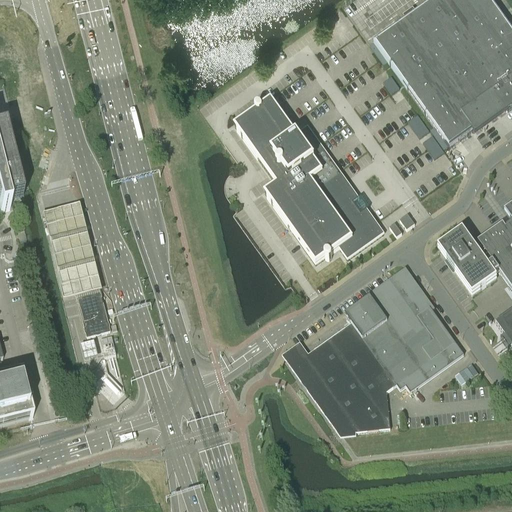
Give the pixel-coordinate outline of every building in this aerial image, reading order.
[(511,33),(488,0),(436,0),(373,45),(448,151),(472,134),(475,137),(511,110),(511,33)] [(391,80),(383,86),(391,97),(399,91),(391,80)] [(255,113),(246,120),(234,129),(264,170),(262,171),(267,177),(268,176),(276,187),(264,196),(273,208),(272,208),(315,268),(325,261),(326,262),(327,262),(328,262),(329,262),(331,261),(331,260),(331,259),(331,258),(331,257),(339,251),(347,263),(384,236),(307,129),(296,137),(271,102),(261,109),(260,108),(259,108),(258,107),(257,108),(255,109),(254,110),(254,111),(254,112),(255,113)] [(417,118),(408,124),(419,140),(429,134),(417,118)] [(430,132),(430,133),(444,152),(447,150),(434,130),(430,132)] [(4,131),(0,131),(0,213),(0,214),(9,212),(7,205),(22,201),(4,131)] [(432,138),(423,145),(434,161),(443,154),(432,138)] [(42,212),(65,300),(75,297),(77,301),(100,295),(101,290),(103,290),(81,203),(42,212)] [(407,217),(399,223),(406,233),(414,227),(407,217)] [(401,236),(394,226),(389,230),(396,240),(401,236)] [(480,247),(474,251),(494,278),(499,274),(511,292),(511,226),(506,231),(502,226),(477,244),(480,247)] [(496,281),(494,278),(474,251),(462,233),(438,250),(472,298),(482,291),(486,288),(496,281)] [(352,327),(353,329),(354,329),(396,388),(408,380),(409,375),(415,371),(419,371),(431,363),(455,346),(430,310),(429,310),(404,275),(392,284),(391,288),(385,293),(381,292),(369,300),(345,317),(352,327)] [(100,295),(77,301),(87,340),(110,334),(100,295)] [(511,312),(495,325),(504,338),(500,341),(508,351),(511,348),(511,312)] [(354,329),(353,329),(342,337),(341,342),(335,346),(330,345),(307,362),(299,350),(286,359),(342,437),(390,432),(386,395),(396,388),(354,329)] [(113,345),(111,340),(111,339),(100,342),(101,348),(113,345)] [(105,360),(116,357),(113,346),(102,349),(105,360)] [(21,376),(0,381),(0,428),(32,421),(21,376)]
